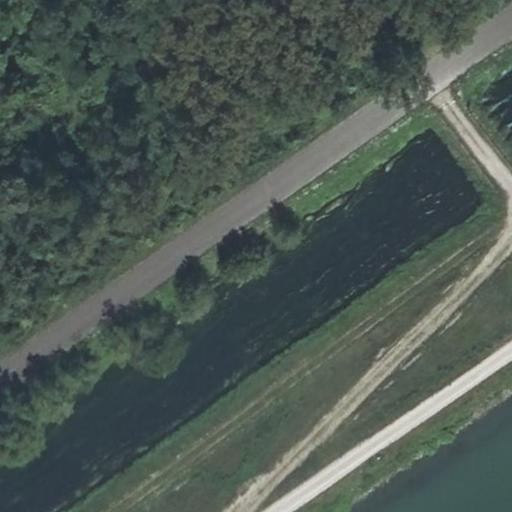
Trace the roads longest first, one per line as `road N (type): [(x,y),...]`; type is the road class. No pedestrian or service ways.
road 1 (track): [(109,511),(443,268),(511,232)]
road 2 (track): [(249,511),(511,244)]
road 3 (track): [(511,350),(284,511)]
road 4 (track): [(511,187),(429,76)]
